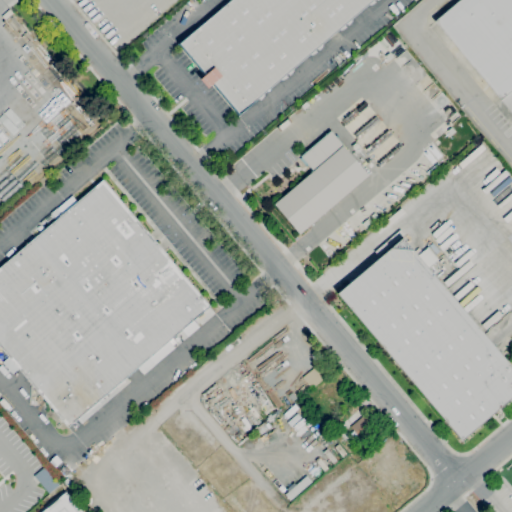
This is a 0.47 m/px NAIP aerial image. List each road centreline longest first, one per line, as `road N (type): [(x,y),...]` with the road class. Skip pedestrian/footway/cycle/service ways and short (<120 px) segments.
road 1 (residential): [(458,480),(52,0)]
road 2 (residential): [(421,511),(511,433)]
